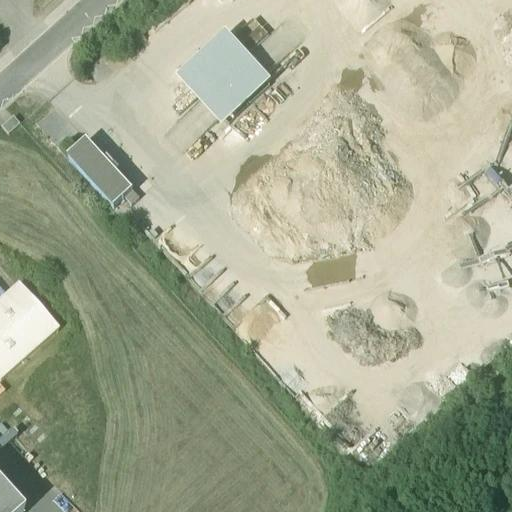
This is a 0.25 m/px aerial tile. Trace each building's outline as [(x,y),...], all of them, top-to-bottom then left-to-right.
[(178,87),(224,133),(271,87),(225,41),(178,87)] [(14,122),(2,132),(9,139),(21,129),(14,122)] [(133,197),(87,147),(68,164),(114,215),(125,205),(133,197)] [(133,197),(125,205),(132,211),(140,204),(133,197)] [(18,288),(0,303),(0,384),(58,332),(18,288)] [(16,511),(0,493),(0,511),(16,511)]
